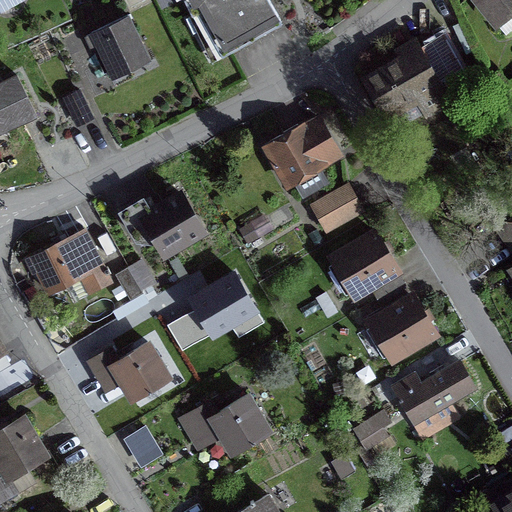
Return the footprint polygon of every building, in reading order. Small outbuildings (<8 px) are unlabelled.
[(174,0),(174,1),(176,0),(182,0),(191,16),(185,19),(192,35),(204,28),(214,44),(218,42),(225,54),(281,24),(267,0),(248,0),(245,2),(242,0),(174,0)] [(511,0),(475,0),(495,24),(511,10),(511,0)] [(149,62),(126,16),(90,33),(111,80),(113,79),(110,73),(144,57),(147,63),(149,62)] [(400,58),(366,79),(387,117),(416,101),(424,116),(449,102),(443,90),(457,82),(434,40),(401,59),(400,58)] [(38,114),(17,71),(0,79),(0,141),(6,139),(5,136),(10,134),(7,129),(38,114)] [(77,125),(95,116),(80,86),(62,95),(77,125)] [(316,165),(337,153),(318,119),(299,130),(296,125),(282,133),(282,134),(264,144),(286,183),(291,180),(301,197),(326,182),(316,165)] [(150,201),(144,191),(117,206),(135,237),(149,229),(164,254),(209,228),(182,183),(150,201)] [(311,205),(326,231),(361,211),(346,185),(311,205)] [(511,219),(499,229),(511,249),(511,219)] [(31,272),(36,269),(47,292),(64,283),(72,300),(114,279),(87,224),(23,255),(31,272)] [(248,225),(239,230),(246,243),(255,238),(248,225)] [(333,257),(355,294),(396,270),(374,233),(333,257)] [(170,260),(181,280),(190,275),(179,255),(170,260)] [(127,293),(130,298),(122,303),(127,312),(157,293),(152,284),(158,280),(142,256),(115,273),(121,283),(111,289),(118,299),(127,293)] [(433,333),(411,296),(371,320),(393,357),(433,333)] [(166,314),(157,298),(132,312),(131,310),(104,326),(112,340),(138,324),(141,329),(166,314)] [(244,341),(267,328),(257,310),(234,323),(244,341)] [(0,369),(11,363),(4,350),(9,348),(0,333),(0,369)] [(119,382),(130,400),(173,374),(150,335),(119,353),(113,342),(86,358),(105,390),(119,382)] [(392,386),(413,421),(473,386),(459,362),(437,375),(434,370),(428,373),(431,378),(418,386),(411,375),(392,386)] [(274,427),(249,387),(219,405),(212,394),(178,415),(198,448),(219,435),(231,454),(274,427)] [(0,502),(37,481),(28,466),(51,452),(26,408),(0,422),(0,502)] [(375,417),(354,430),(360,440),(382,427),(375,417)] [(353,471),(343,455),(331,462),(340,479),(353,471)] [(282,511),(268,488),(228,511),(212,511),(210,508),(204,511),(282,511)] [(511,511),(511,490),(508,493),(509,495),(494,504),(498,511),(511,511)]
